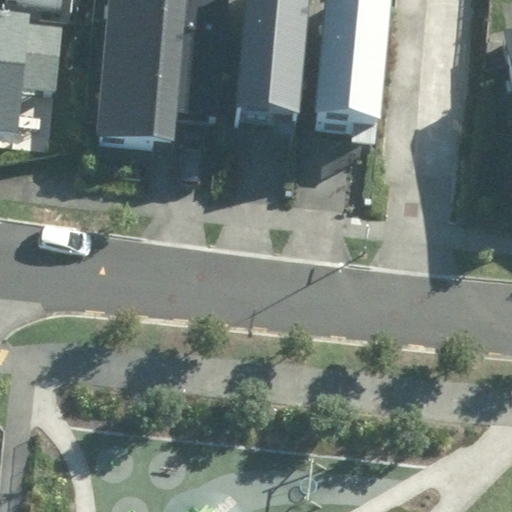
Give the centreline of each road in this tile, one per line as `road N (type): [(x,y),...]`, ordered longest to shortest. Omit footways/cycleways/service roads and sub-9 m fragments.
road 1 (residential): [(414,313),(0,262)]
road 2 (residential): [(414,313),(438,0)]
